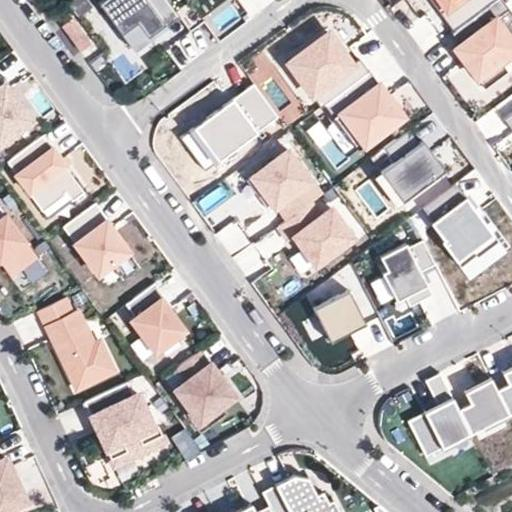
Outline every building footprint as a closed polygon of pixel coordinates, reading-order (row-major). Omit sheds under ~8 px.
[(169,0),(100,0),(99,1),(133,47),(165,23),(167,26),(181,16),(169,0)] [(437,0),(448,14),(466,0),(437,0)] [(64,25),(79,48),(93,39),(78,16),(64,25)] [(479,84),(511,58),(511,35),(497,16),(453,50),(479,84)] [(353,63),(329,31),(288,61),(321,106),(325,104),(370,71),(360,57),(353,63)] [(0,59),(0,62),(8,78),(24,70),(14,52),(0,59)] [(370,70),(370,71),(325,104),(358,149),(403,115),(370,70)] [(0,143),(33,120),(0,75),(0,143)] [(253,84),(194,129),(219,162),(278,117),(253,84)] [(343,148),(352,141),(334,118),(324,125),(343,148)] [(219,162),(194,129),(181,138),(206,171),(219,162)] [(411,129),(386,147),(396,161),(382,171),(404,200),(446,169),(424,139),(420,142),(411,129)] [(43,134),(8,160),(17,173),(16,173),(43,211),(75,187),(61,169),(66,166),(67,165),(54,146),(52,147),(43,134)] [(289,147),(249,177),(283,222),(323,192),(289,147)] [(75,187),(43,211),(49,218),(85,191),(66,166),(61,169),(75,187)] [(465,200),(433,224),(446,240),(443,243),(459,263),(494,235),(465,200)] [(96,201),(64,225),(99,273),(113,263),(130,250),(108,221),(110,219),(96,201)] [(332,206),(291,237),(317,271),(358,239),(332,206)] [(38,255),(8,213),(0,218),(0,257),(12,274),(38,255)] [(408,245),(383,257),(390,272),(385,274),(399,301),(405,298),(427,287),(420,275),(434,268),(421,242),(410,248),(408,245)] [(297,270),(309,262),(298,246),(286,255),(297,270)] [(141,266),(130,250),(113,263),(124,278),(141,266)] [(166,296),(156,282),(127,303),(136,317),(133,319),(156,351),(185,329),(162,299),(166,296)] [(431,296),(427,287),(405,298),(410,307),(431,296)] [(347,294),(315,310),(331,341),(363,324),(347,294)] [(65,297),(40,309),(78,388),(115,370),(101,340),(95,343),(78,309),(72,312),(65,297)] [(199,422),(234,397),(201,350),(176,368),(186,382),(175,390),(199,422)] [(510,413),(511,412),(511,367),(505,372),(510,382),(498,389),(510,413)] [(427,455),(472,432),(459,408),(441,373),(427,380),(440,405),(409,420),(427,455)] [(472,432),(510,413),(498,389),(492,378),(466,391),(472,402),(459,408),(472,432)] [(135,395),(129,382),(86,402),(115,465),(167,441),(151,407),(147,409),(140,393),(135,395)] [(184,425),(169,432),(179,453),(194,447),(184,425)] [(1,460),(0,458),(0,511),(2,511),(27,501),(7,457),(1,460)] [(262,492),(270,506),(272,511),(339,511),(333,500),(329,502),(323,491),(317,495),(304,470),(262,492)]
